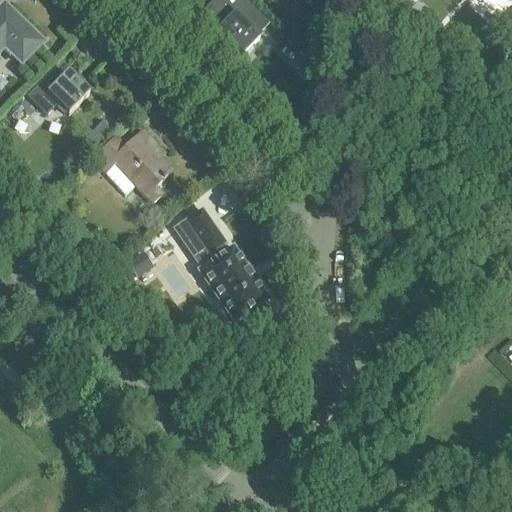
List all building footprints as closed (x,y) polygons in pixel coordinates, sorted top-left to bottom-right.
[(236,0),(217,0),(204,14),(221,30),(213,39),(238,63),(258,42),(255,39),(265,28),(236,0)] [(41,50),(4,13),(0,17),(0,57),(4,53),(22,70),(41,50)] [(69,120),(89,99),(66,77),(62,81),(54,73),(27,102),(46,120),(57,109),(69,120)] [(115,142),(91,164),(93,163),(105,175),(103,177),(104,177),(124,200),(134,190),(150,208),(161,198),(154,191),(171,175),(155,158),(160,154),(142,135),(124,152),(115,142)] [(88,156),(99,146),(90,136),(79,147),(88,156)] [(201,214),(185,225),(208,258),(211,256),(216,262),(196,275),(220,310),(216,313),(226,328),(230,325),(232,328),(238,324),(246,335),(270,319),(262,308),(268,304),(252,280),(232,251),(226,255),(221,249),(224,247),(201,214)] [(141,259),(128,268),(137,281),(150,271),(141,259)]
